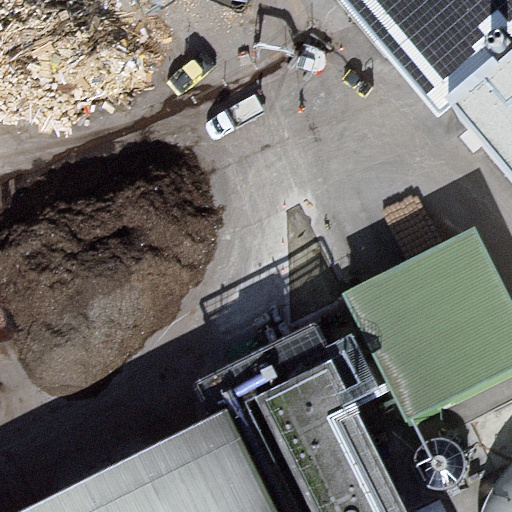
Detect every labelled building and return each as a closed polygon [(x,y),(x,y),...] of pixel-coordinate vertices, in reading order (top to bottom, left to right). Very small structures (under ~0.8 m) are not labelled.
[(304,0),(354,60),(426,0),(304,0)] [(511,36),(424,108),(511,214),(511,36)] [(511,285),(493,236),(354,288),(405,423),(511,382),(511,285)] [(400,511),(329,367),(231,415),(278,511),(400,511)] [(278,511),(231,415),(32,511),(278,511)] [(511,511),(511,469),(505,474),(476,508),(474,511),(511,511)]
